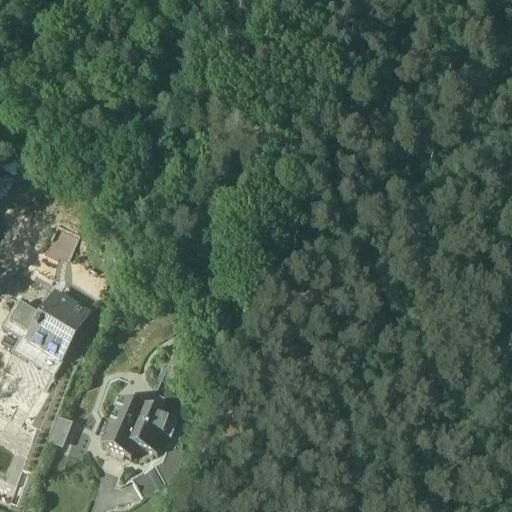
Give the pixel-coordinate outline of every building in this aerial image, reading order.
[(44,326),(28,353),(31,355),(64,375),(92,326),(57,305),(44,326)] [(44,326),(18,310),(2,337),(20,348),(28,353),(44,326)] [(28,353),(20,348),(12,362),(23,368),(31,355),(28,353)] [(64,375),(31,355),(23,368),(56,388),(64,375)] [(175,432),(121,410),(101,458),(103,459),(129,469),(129,470),(131,471),(136,459),(155,466),(155,467),(157,468),(164,449),(170,451),(177,436),(175,432)] [(70,435),(59,431),(51,450),(63,455),(70,435)] [(187,464),(167,457),(161,473),(154,478),(165,497),(178,490),(187,464)] [(144,481),(130,490),(142,510),(165,497),(154,478),(145,483),(144,481)]
